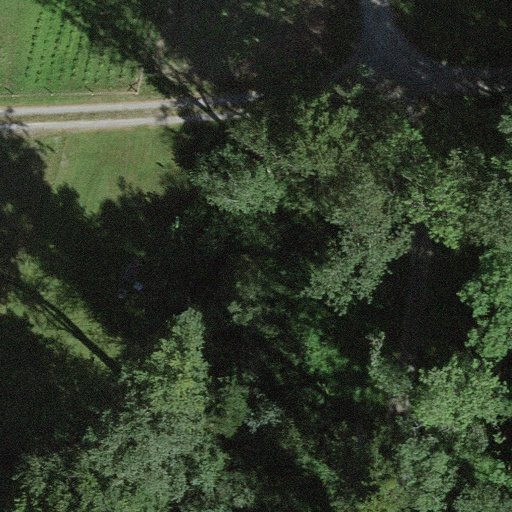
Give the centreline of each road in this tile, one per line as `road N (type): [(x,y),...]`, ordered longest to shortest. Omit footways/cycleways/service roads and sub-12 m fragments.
road 1 (track): [(511,69),(392,75),(421,196),(431,360),(388,511)]
road 2 (track): [(379,0),(392,75),(294,94),(0,119)]
